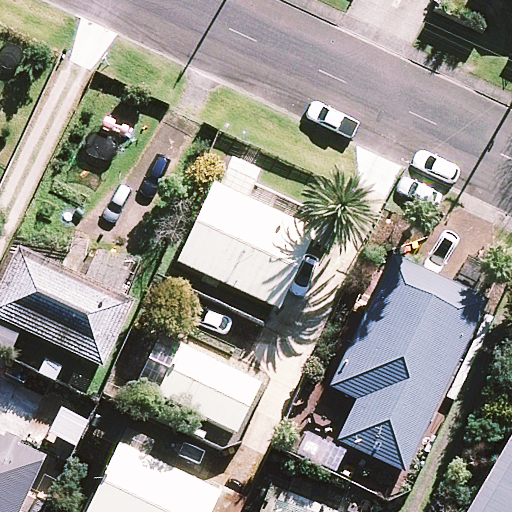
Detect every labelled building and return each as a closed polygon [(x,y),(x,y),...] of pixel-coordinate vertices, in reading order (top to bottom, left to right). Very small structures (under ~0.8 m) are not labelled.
[(313,234),(214,190),(184,257),(166,249),(153,278),(271,330),(313,234)] [(412,474),(495,304),(400,258),(336,390),(362,403),(344,441),(412,474)] [(129,312),(16,259),(0,292),(0,323),(101,371),(129,312)] [(263,388),(182,348),(156,399),(238,439),(263,388)] [(480,511),(511,457),(511,431),(465,511),(480,511)] [(22,511),(47,458),(0,436),(0,511),(22,511)] [(120,450),(91,511),(211,511),(219,496),(120,450)] [(511,511),(511,457),(480,511),(511,511)]
